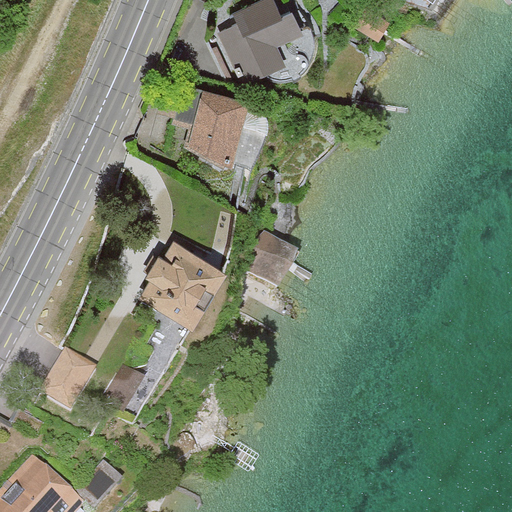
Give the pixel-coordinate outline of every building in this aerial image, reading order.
[(246,13),(223,25),(236,51),(261,39),(275,66),(296,55),(286,36),(308,25),(295,0),(251,0),(241,5),(246,13)] [(393,17),(363,0),(362,0),(351,21),(382,38),(393,17)] [(260,89),(193,73),(184,112),(207,117),(200,144),(245,155),(260,89)] [(246,259),(188,229),(155,291),(212,321),(246,259)] [(247,270),(281,286),(298,251),(264,235),(247,270)] [(42,388),(76,406),(98,362),(65,345),(42,388)] [(160,367),(115,348),(95,393),(140,412),(160,367)] [(42,450),(0,498),(0,511),(79,511),(94,495),(42,450)]
